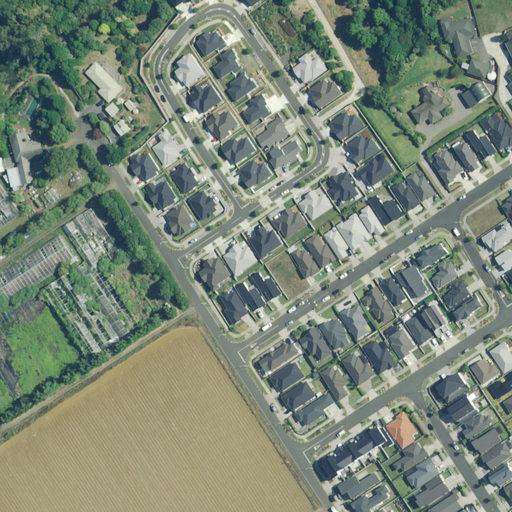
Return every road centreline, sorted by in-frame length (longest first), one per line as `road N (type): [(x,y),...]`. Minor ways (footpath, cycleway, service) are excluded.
road 1 (residential): [(243,213),(309,170),(321,146),(231,13),(218,8),(190,20),(157,64),(236,203)]
road 2 (residential): [(231,355),(445,213)]
road 3 (unclassified): [(170,261),(84,128)]
road 4 (residential): [(406,384),(492,511)]
road 5 (unknown): [(116,177),(0,262)]
road 6 (residential): [(298,458),(406,384)]
road 7 (residential): [(406,384),(511,314)]
road 8 (unclassified): [(298,458),(231,355)]
road 9 (residential): [(445,213),(511,314)]
